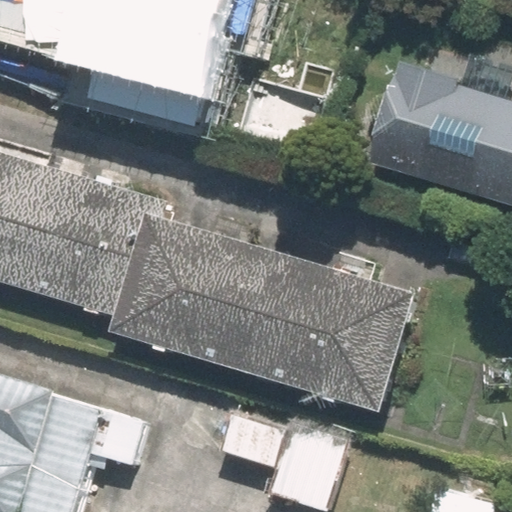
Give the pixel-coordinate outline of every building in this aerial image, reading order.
[(231,79),(248,18),(252,0),(0,0),(0,16),(109,46),(95,97),(212,129),(226,78),(231,79)] [(423,58),(421,66),(392,162),(511,197),(511,93),(481,84),(484,76),(423,58)] [(132,328),(402,407),(438,289),(190,216),(194,202),(0,144),(0,275),(135,315),(132,328)] [(0,511),(88,511),(106,452),(149,465),(163,419),(119,406),(74,393),(75,387),(0,364),(0,511)] [(306,422),(305,427),(247,412),(236,453),(294,468),(286,496),(342,511),(362,437),(306,422)] [(511,511),(511,500),(454,485),(447,511),(511,511)]
